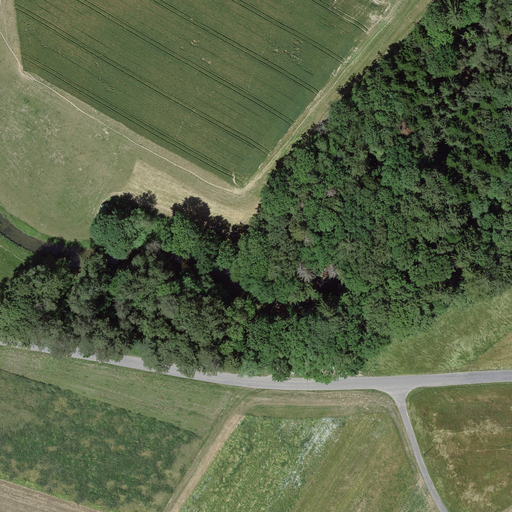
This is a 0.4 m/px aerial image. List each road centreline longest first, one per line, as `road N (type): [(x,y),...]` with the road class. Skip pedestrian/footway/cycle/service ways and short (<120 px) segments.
road 1 (unclassified): [(511,377),(285,383),(0,339)]
road 2 (track): [(286,383),(275,360),(214,331),(219,318),(262,305)]
